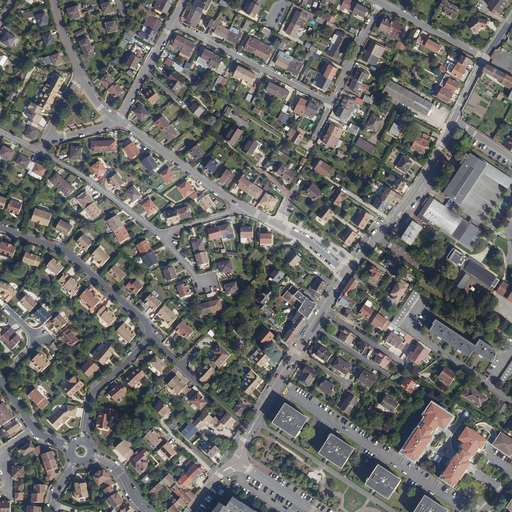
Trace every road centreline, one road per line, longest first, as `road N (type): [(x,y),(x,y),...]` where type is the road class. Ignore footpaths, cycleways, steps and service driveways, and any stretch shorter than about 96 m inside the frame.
road 1 (residential): [(149,335),(145,320),(59,246),(0,227)]
road 2 (tertiary): [(347,274),(404,205),(453,120)]
road 3 (residential): [(332,102),(171,22)]
road 4 (tertiary): [(237,461),(323,310)]
road 5 (residential): [(117,119),(245,208)]
road 6 (residential): [(40,151),(161,233)]
road 7 (residential): [(83,441),(93,391),(149,335)]
